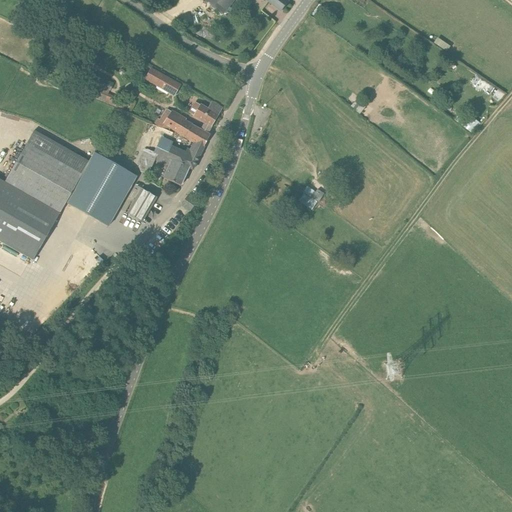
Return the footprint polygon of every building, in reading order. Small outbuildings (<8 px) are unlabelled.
[(205,0),(225,14),(235,0),(205,0)] [(267,0),(282,11),(289,2),(285,0),(267,0)] [(151,70),(145,81),(156,87),(155,88),(166,95),(167,93),(173,97),(179,87),(151,70)] [(125,100),(108,93),(112,83),(104,79),(101,86),(93,83),(91,88),(98,90),(95,99),(103,102),(121,110),(125,100)] [(190,114),(204,122),(211,127),(217,116),(215,115),(219,107),(212,103),(207,111),(196,104),(190,114)] [(157,118),(153,125),(156,126),(172,133),(173,131),(193,141),(193,142),(204,147),(209,137),(206,135),(198,131),(185,125),(187,121),(185,120),(186,119),(172,110),(170,112),(166,109),(159,119),(157,118)] [(466,122),(469,129),(480,124),(477,117),(466,122)] [(172,133),(156,126),(154,132),(139,168),(141,172),(148,175),(154,160),(170,167),(165,179),(180,186),(188,168),(189,168),(165,157),(169,147),(167,146),(173,133),(172,133)] [(4,182),(0,179),(0,242),(32,261),(65,203),(89,162),(33,131),(4,182)] [(178,150),(169,147),(165,157),(189,168),(188,168),(192,170),(204,147),(193,142),(189,150),(186,149),(185,153),(178,150)] [(65,203),(107,227),(136,176),(94,152),(89,162),(65,203)] [(317,203),(318,201),(319,202),(324,194),(317,189),(315,192),(307,187),(303,193),(305,194),(317,203)] [(127,214),(141,222),(155,198),(141,190),(127,214)] [(303,204),(312,210),(317,203),(305,194),(304,194),(299,201),(303,204)] [(181,204),(190,211),(196,203),(187,196),(181,204)]
